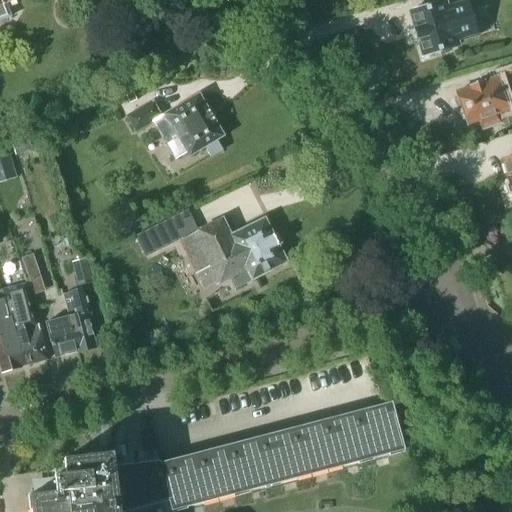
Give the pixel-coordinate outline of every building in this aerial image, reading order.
[(0,0),(0,21),(11,17),(5,3),(12,0),(0,0)] [(492,23),(503,20),(498,1),(486,4),(484,0),(468,0),(447,6),(446,1),(409,12),(415,31),(411,32),(413,38),(416,37),(422,56),(457,46),(454,34),(492,22),(492,23)] [(503,95),(511,91),(511,73),(497,79),(497,78),(456,92),(463,110),(460,113),(462,119),(466,119),(467,124),(479,120),(482,130),(500,123),(497,114),(508,110),(503,95)] [(190,157),(225,137),(200,94),(162,117),(154,102),(128,117),(137,133),(153,123),(175,160),(187,153),(190,157)] [(79,133),(76,125),(66,128),(69,136),(79,133)] [(13,144),(16,154),(39,147),(36,137),(13,144)] [(8,152),(0,154),(0,171),(13,168),(8,152)] [(507,178),(509,182),(506,185),(509,193),(511,195),(511,156),(503,159),(508,178),(507,178)] [(236,289),(287,263),(265,220),(232,236),(223,218),(180,240),(205,290),(215,285),(216,287),(231,279),(236,289)] [(35,254),(23,258),(27,269),(38,266),(35,254)] [(72,262),(79,286),(93,282),(86,258),(72,262)] [(36,325),(35,325),(24,283),(2,290),(4,299),(3,300),(9,316),(11,315),(25,365),(46,359),(36,325)] [(75,316),(68,317),(77,352),(77,353),(95,349),(89,327),(91,321),(82,289),(68,293),(75,316)] [(21,366),(25,365),(11,315),(9,316),(3,300),(0,300),(0,324),(0,327),(4,326),(6,333),(0,334),(0,365),(2,373),(20,368),(21,366)] [(77,352),(68,317),(45,323),(54,357),(77,352)] [(126,511),(151,506),(153,511),(165,511),(171,511),(404,450),(392,403),(160,463),(159,461),(115,466),(113,454),(64,459),(65,474),(54,475),(56,492),(29,495),(31,511),(126,511)]
